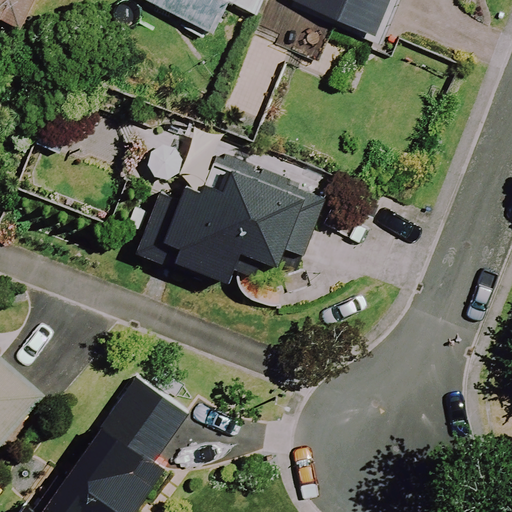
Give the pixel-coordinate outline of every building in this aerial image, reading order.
[(0,0),(0,25),(18,35),(36,0),(0,0)] [(138,0),(214,35),(228,4),(253,16),(260,0),(138,0)] [(273,0),(228,110),(260,123),(286,60),(317,72),(337,23),(377,39),(392,0),(273,0)] [(230,176),(220,202),(172,184),(151,239),(172,247),(167,261),(228,284),(240,253),(276,267),(283,249),(304,257),(321,211),(230,176)] [(0,446),(41,400),(0,364),(0,446)] [(133,377),(41,511),(37,511),(22,501),(14,511),(136,511),(167,467),(156,460),(187,413),(133,377)]
